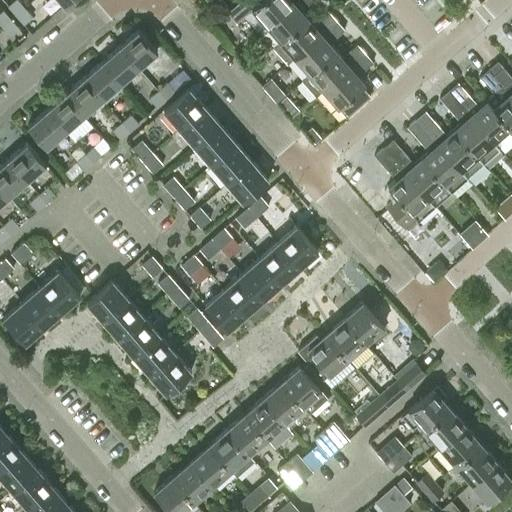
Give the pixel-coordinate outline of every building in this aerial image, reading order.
[(15,14),(24,6),(18,0),(12,0),(7,5),(15,14)] [(238,0),(226,11),(235,22),(251,8),(265,24),(292,0),(238,0)] [(300,10),(311,0),(292,0),(265,24),(279,41),(279,42),(307,18),(300,10)] [(23,23),(32,15),(24,6),(15,14),(23,23)] [(0,24),(1,26),(10,18),(2,9),(0,10),(0,24)] [(294,58),(336,21),(328,11),(313,24),(307,18),(279,42),(279,41),(273,46),(287,62),(293,57),(294,58)] [(9,35),(18,27),(10,18),(1,26),(9,35)] [(330,44),(344,31),(336,21),(294,58),(307,73),(308,74),(335,50),(330,44)] [(138,66),(156,50),(138,29),(120,45),(138,66)] [(120,82),(138,66),(120,45),(101,61),(120,82)] [(322,90),(364,54),(356,45),(341,57),(335,50),(308,74),(307,73),(301,78),(315,95),(321,90),(322,90)] [(357,75),(372,63),(364,54),(322,90),(346,118),(370,96),(362,87),(365,84),(357,75)] [(250,55),(243,62),(248,68),(256,61),(250,55)] [(511,77),(497,60),(487,68),(511,96),(511,77)] [(101,98),(120,82),(101,61),(83,77),(101,98)] [(511,129),(511,96),(487,68),(479,76),(493,92),(485,99),(492,107),(509,126),(511,129)] [(83,114),(101,98),(83,77),(65,93),(83,114)] [(271,79),(263,85),(269,92),(277,85),(274,82),(271,79)] [(485,99),(478,106),(457,82),(448,90),(493,141),(493,140),(509,126),(492,107),(485,99)] [(167,99),(176,91),(168,83),(159,90),(167,99)] [(179,125),(203,104),(188,86),(163,107),(179,125)] [(158,107),(167,99),(159,90),(150,98),(158,107)] [(493,140),(493,141),(448,90),(439,98),(460,121),(453,128),(483,162),(500,148),(493,140)] [(64,130),(83,114),(65,93),(46,108),(64,130)] [(195,144),(219,122),(203,104),(179,125),(195,144)] [(46,146),(64,130),(46,108),(28,124),(46,146)] [(453,128),(445,134),(425,111),(416,118),(467,177),(483,162),(453,128)] [(130,130),(139,123),(132,114),(123,122),(130,130)] [(451,191),(467,177),(416,118),(406,127),(427,150),(421,156),(451,191)] [(121,138),(130,130),(123,122),(114,129),(121,138)] [(211,162),(235,141),(219,122),(195,144),(211,162)] [(311,125),(304,131),(314,142),(320,136),(311,125)] [(141,159),(151,150),(140,138),(130,147),(141,159)] [(421,156),(412,163),(392,139),(383,147),(434,205),(451,191),(421,156)] [(227,180),(251,159),(235,141),(211,162),(227,180)] [(26,179),(44,163),(25,142),(7,157),(26,179)] [(95,145),(91,149),(84,142),(79,146),(86,153),(94,162),(103,154),(95,145)] [(417,221),(434,205),(383,147),(373,156),(394,179),(386,186),(396,196),(385,205),(403,226),(413,217),(417,221)] [(152,171),(162,162),(151,150),(141,159),(152,171)] [(85,170),(94,162),(86,153),(77,161),(85,170)] [(0,185),(8,195),(26,179),(7,157),(0,163),(0,185)] [(242,199),(267,177),(251,159),(227,180),(242,199)] [(173,195),(183,186),(172,174),(162,183),(173,195)] [(0,201),(8,195),(0,185),(0,201)] [(47,202),(56,194),(48,185),(39,193),(47,202)] [(183,207),(194,198),(183,186),(173,195),(183,207)] [(38,210),(47,202),(39,193),(30,201),(38,210)] [(256,215),(269,205),(260,195),(248,205),(256,215)] [(496,210),(504,219),(511,212),(511,211),(505,203),(496,210)] [(199,226),(210,217),(198,204),(188,213),(199,226)] [(244,226),(256,215),(248,205),(235,216),(244,226)] [(11,233),(20,225),(12,217),(3,225),(11,233)] [(475,219),(460,232),(472,246),(487,233),(475,219)] [(299,264),(317,248),(295,223),(277,239),(299,264)] [(0,239),(2,241),(11,233),(3,225),(0,227),(0,239)] [(219,247),(232,236),(223,226),(211,237),(219,247)] [(207,258),(219,247),(211,237),(198,248),(207,258)] [(280,280),(299,264),(277,239),(259,255),(280,280)] [(20,261),(32,251),(24,241),(12,251),(20,261)] [(0,275),(1,277),(18,263),(9,253),(0,260),(0,275)] [(189,273),(201,263),(193,253),(181,263),(189,273)] [(152,275),(162,266),(151,254),(141,263),(152,275)] [(262,296),(280,280),(259,255),(240,271),(262,296)] [(433,279),(447,267),(438,257),(425,269),(433,279)] [(61,309),(79,293),(58,268),(40,284),(61,309)] [(244,312),(262,296),(240,271),(222,287),(244,312)] [(168,293),(178,285),(167,273),(157,281),(168,293)] [(102,318),(127,297),(111,279),(86,300),(102,318)] [(42,325),(61,309),(40,284),(21,300),(42,325)] [(179,306),(188,297),(178,285),(168,293),(179,306)] [(226,327),(244,312),(222,287),(204,302),(226,327)] [(118,337),(142,315),(127,297),(102,318),(118,337)] [(24,341),(42,325),(21,300),(3,316),(24,341)] [(364,341),(382,325),(361,300),(342,316),(364,341)] [(199,329),(209,321),(196,306),(186,314),(199,329)] [(134,355),(158,333),(142,315),(118,337),(134,355)] [(346,357),(364,341),(342,316),(324,332),(346,357)] [(212,344),(222,336),(209,321),(199,329),(212,344)] [(322,378),(346,357),(324,332),(318,337),(315,334),(296,350),(322,378)] [(149,373),(174,352),(158,333),(134,355),(149,373)] [(165,391),(190,370),(174,352),(149,373),(165,391)] [(404,388),(413,380),(423,371),(414,361),(404,369),(395,378),(404,388)] [(326,395),(320,388),(298,364),(280,380),(301,404),(308,412),(326,395)] [(283,420),(301,404),(280,380),(262,396),(283,420)] [(441,397),(444,394),(435,383),(431,386),(431,385),(399,413),(410,426),(413,423),(418,429),(422,426),(422,427),(447,404),(441,397)] [(386,404),(395,396),(386,386),(377,394),(386,404)] [(377,412),(386,404),(377,394),(368,402),(377,412)] [(264,436),(283,420),(262,396),(243,412),(264,436)] [(438,445),(463,422),(447,404),(422,427),(438,445)] [(247,452),(264,436),(243,412),(226,427),(247,452)] [(337,447),(346,438),(330,420),(321,428),(337,447)] [(454,463),(479,441),(463,422),(438,445),(454,463)] [(228,468),(247,452),(226,427),(207,443),(228,468)] [(327,455),(337,447),(321,428),(311,437),(327,455)] [(0,464),(20,448),(4,429),(0,432),(0,464)] [(384,461),(402,445),(393,435),(375,451),(384,461)] [(470,481),(495,459),(479,441),(454,463),(470,481)] [(211,484),(228,468),(207,443),(189,459),(211,484)] [(392,470),(410,454),(402,445),(384,461),(392,470)] [(0,476),(10,488),(36,466),(20,448),(0,464),(0,476)] [(300,479),(310,470),(294,451),(284,460),(300,479)] [(192,499),(211,484),(189,459),(171,475),(192,499)] [(486,500),(511,478),(495,459),(470,481),(486,500)] [(291,487),(300,479),(284,460),(275,468),(291,487)] [(26,506),(52,484),(36,466),(10,488),(26,506)] [(423,490),(433,481),(425,472),(415,480),(423,490)] [(170,511),(178,511),(192,499),(171,475),(152,491),(170,511)] [(399,478),(393,483),(402,494),(411,486),(406,480),(402,475),(399,478)] [(431,498),(441,490),(433,481),(423,490),(431,498)] [(257,501),(266,493),(257,483),(248,491),(257,501)] [(399,510),(409,501),(402,494),(393,483),(392,483),(383,491),(399,510)] [(31,511),(55,511),(67,502),(52,484),(26,506),(31,511)] [(248,509),(257,501),(248,491),(239,499),(248,509)] [(383,511),(396,511),(399,510),(383,491),(373,500),(383,511)] [(496,493),(488,500),(493,505),(500,499),(496,493)] [(293,511),(296,510),(287,500),(273,511),(293,511)] [(442,511),(459,511),(449,500),(439,508),(442,511)] [(76,511),(67,502),(55,511),(76,511)]
